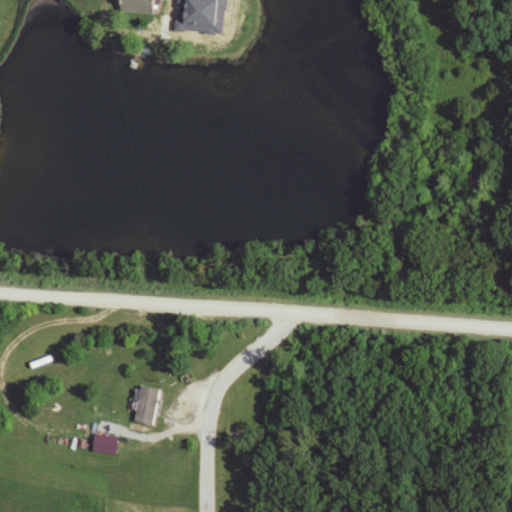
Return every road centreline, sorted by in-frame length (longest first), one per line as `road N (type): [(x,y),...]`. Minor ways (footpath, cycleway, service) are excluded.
road 1 (residential): [(511,332),(0,297)]
road 2 (residential): [(207,511),(205,430),(194,409),(297,318)]
